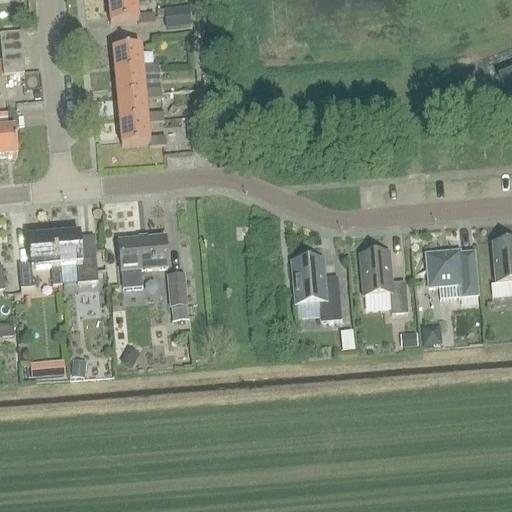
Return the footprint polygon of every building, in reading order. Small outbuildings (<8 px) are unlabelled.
[(135,1),(108,4),(110,28),(137,26),(137,28),(154,27),(153,17),(137,19),(136,4),(135,1)] [(193,10),(167,12),(169,31),(194,29),(193,10)] [(0,45),(0,47),(21,45),(20,35),(0,36),(0,45)] [(1,58),(22,56),(21,45),(0,47),(1,58)] [(140,51),(112,54),(114,79),(142,77),(143,79),(159,78),(158,68),(142,70),(140,51)] [(2,68),(23,66),(22,56),(1,58),(2,68)] [(23,66),(2,68),(3,79),(24,77),(23,66)] [(511,74),(497,80),(505,103),(511,100),(511,74)] [(142,77),(114,79),(116,103),(145,100),(145,103),(161,101),(160,92),(144,94),(143,79),(142,77)] [(145,100),(116,103),(119,127),(147,125),(147,127),(164,126),(163,116),(146,118),(145,103),(145,100)] [(0,133),(0,161),(17,160),(15,133),(18,133),(17,115),(7,116),(8,133),(0,133)] [(187,124),(188,145),(207,145),(206,123),(187,124)] [(147,125),(119,127),(121,151),(148,149),(148,151),(165,150),(164,140),(148,142),(147,127),(147,125)] [(78,284),(98,282),(96,258),(82,259),(80,233),(54,235),(57,268),(62,268),(77,267),(78,284)] [(64,286),(62,268),(57,268),(54,235),(30,237),(32,264),(21,265),(22,288),(34,287),(32,270),(52,268),(53,286),(64,286)] [(122,271),(168,267),(165,236),(118,241),(122,271)] [(511,246),(492,248),(495,279),(496,288),(511,286),(511,246)] [(461,255),(426,258),(429,293),(439,292),(459,290),(460,301),(460,302),(477,300),(479,300),(475,256),(461,258),(461,255)] [(390,258),(360,260),(364,301),(391,298),(392,314),(392,319),(408,318),(406,287),(393,288),(390,258)] [(292,266),(296,310),(319,308),(321,327),(342,325),(340,298),(327,299),(324,263),(292,266)] [(173,327),(188,326),(184,278),(167,280),(169,312),(171,312),(173,327)] [(14,327),(0,327),(0,340),(15,339),(14,327)] [(416,337),(400,339),(401,352),(417,351),(416,337)] [(128,350),(120,365),(132,371),(140,356),(128,350)] [(72,364),(71,380),(85,381),(86,365),(72,364)] [(47,365),(30,367),(31,382),(48,381),(47,365)]
